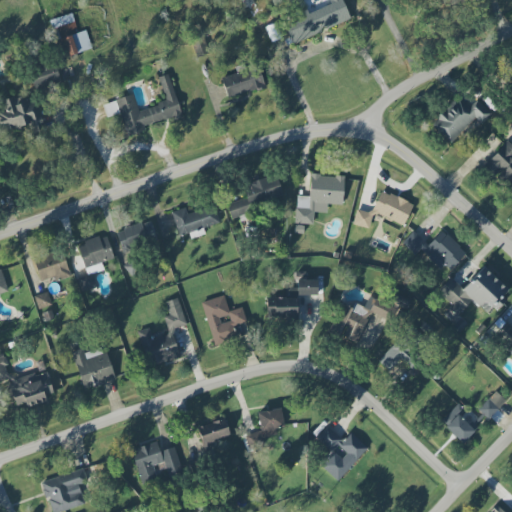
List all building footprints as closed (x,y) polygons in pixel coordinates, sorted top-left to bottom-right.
[(351,20),(342,0),(328,0),(331,5),(284,23),(292,43),(351,20)] [(50,20),(62,58),(91,49),(85,30),(78,32),(72,13),(50,20)] [(56,66),(35,72),(36,78),(30,80),(33,92),(61,85),(56,66)] [(265,87),(259,67),(221,78),(227,98),(265,87)] [(166,102),(137,110),(132,95),(102,104),(107,118),(120,114),(126,134),(182,117),(169,74),(158,77),(166,102)] [(475,118),(481,124),(491,114),(475,99),(466,108),(456,97),(430,124),(451,143),(475,118)] [(38,101),(13,105),(12,98),(1,100),(3,109),(0,109),(0,131),(28,126),(29,134),(44,131),(38,101)] [(511,146),(507,141),(482,167),(507,191),(511,185),(511,146)] [(248,183),(252,196),(226,203),(231,218),(239,216),(240,221),(251,218),(248,206),(282,196),(276,174),(248,183)] [(342,205),(343,176),(309,175),(309,196),(296,196),(294,224),(313,224),(313,212),(326,213),(327,204),(342,205)] [(403,226),(412,204),(381,190),(370,214),(357,209),(352,223),(367,229),(374,213),(403,226)] [(171,212),(178,236),(188,233),(190,239),(205,234),(203,227),(218,222),(213,205),(187,214),(185,208),(171,212)] [(115,233),(122,253),(157,241),(150,220),(115,233)] [(421,248),(446,274),(466,254),(442,230),(427,245),(413,231),(402,242),(414,255),(421,248)] [(86,276),(76,278),(80,292),(96,287),(91,274),(102,270),(100,263),(113,259),(106,236),(76,244),(86,276)] [(40,283),(69,275),(63,251),(33,259),(40,283)] [(471,301),(484,313),(508,289),(484,266),(462,288),(450,277),(437,291),(451,305),(448,308),(456,316),(471,301)] [(0,294),(8,292),(1,270),(0,270),(0,294)] [(296,296),(317,296),(317,280),(297,280),(296,296)] [(34,296),(38,309),(51,305),(47,292),(34,296)] [(212,345),(235,340),(232,326),(246,323),(242,308),(227,311),(224,296),(202,301),(212,345)] [(138,331),(148,366),(179,358),(172,329),(185,325),(178,298),(165,302),(168,315),(163,317),(168,335),(151,340),(147,328),(138,331)] [(266,317),(296,318),(297,298),(273,298),(273,307),(266,306),(266,317)] [(357,344),(371,314),(382,319),(388,307),(374,301),(369,310),(354,303),(351,309),(340,304),(328,331),(357,344)] [(377,361),(388,371),(400,359),(412,371),(420,363),(396,341),(377,361)] [(114,380),(102,343),(71,352),(83,389),(114,380)] [(0,354),(0,382),(6,380),(16,408),(25,404),(26,408),(54,398),(45,370),(12,382),(3,354),(0,354)] [(477,410),(487,419),(503,403),(492,393),(477,410)] [(260,432),(245,434),(248,449),(261,446),(260,438),(277,435),(275,429),(283,427),(280,408),(256,413),(260,432)] [(476,428),(454,408),(440,422),(462,443),(476,428)] [(197,428),(202,445),(230,436),(224,419),(197,428)] [(367,448),(349,433),(342,440),(327,426),(316,438),(331,452),(320,466),(338,481),(367,448)] [(130,450),(140,484),(156,479),(152,466),(163,462),(168,477),(182,473),(174,447),(159,451),(156,442),(130,450)] [(41,481),(49,511),(58,511),(85,505),(79,481),(90,479),(87,469),(41,481)]
